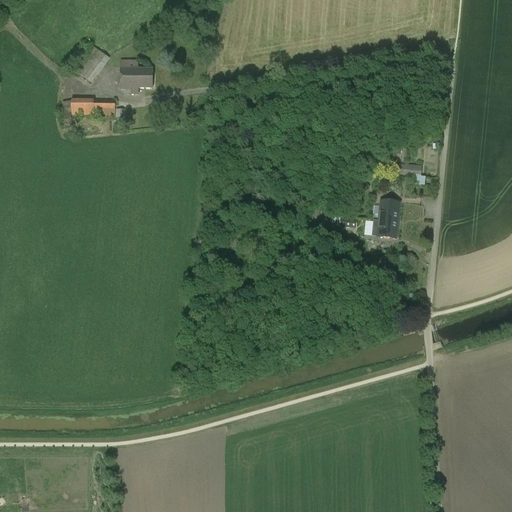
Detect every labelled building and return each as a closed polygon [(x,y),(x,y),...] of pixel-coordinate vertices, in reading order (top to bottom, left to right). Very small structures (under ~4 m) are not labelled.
[(95,40),(91,46),(73,70),(92,84),(110,60),(114,54),(100,44),(95,40)] [(138,70),(138,62),(121,61),(120,91),(132,91),(131,95),(138,95),(138,89),(153,89),(153,70),(138,70)] [(71,100),(71,103),(62,103),(62,129),(77,128),(77,117),(94,117),(115,117),(115,102),(94,102),(94,100),(71,100)] [(116,110),(116,119),(124,119),(124,110),(116,110)] [(422,167),(398,165),(396,176),(410,177),(410,185),(425,186),(425,178),(421,178),(422,167)] [(401,204),(381,202),(378,239),(398,241),(401,204)]
